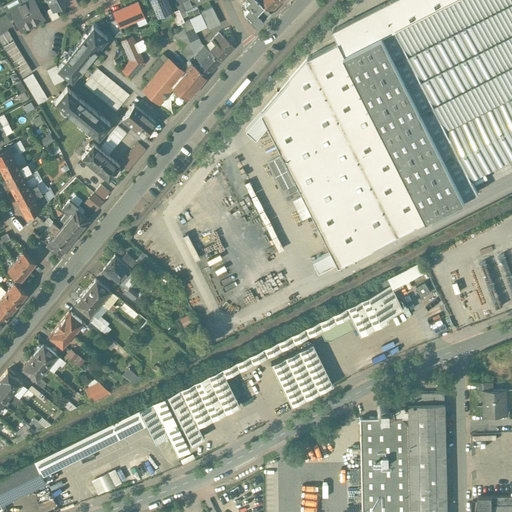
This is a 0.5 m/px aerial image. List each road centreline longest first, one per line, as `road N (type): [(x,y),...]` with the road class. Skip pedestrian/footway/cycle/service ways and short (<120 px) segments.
road 1 (residential): [(458,349),(385,378),(207,473),(108,511)]
road 2 (tertiary): [(68,270),(257,54)]
road 3 (residential): [(461,511),(458,349)]
